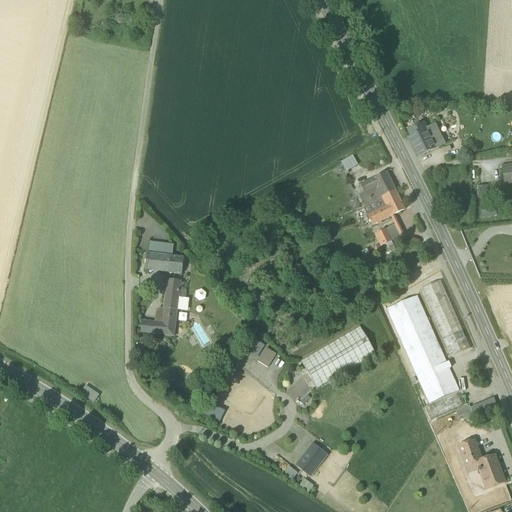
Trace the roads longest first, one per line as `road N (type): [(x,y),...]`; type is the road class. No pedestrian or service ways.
road 1 (unclassified): [(154,473),(172,427),(127,378),(126,252),(159,0)]
road 2 (secondary): [(511,392),(323,0)]
road 3 (tertiary): [(154,473),(0,370)]
